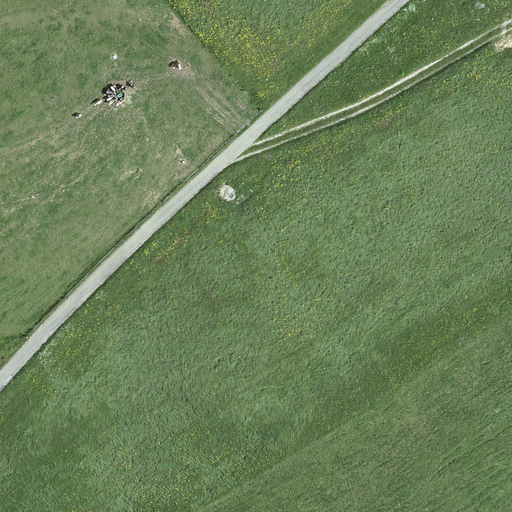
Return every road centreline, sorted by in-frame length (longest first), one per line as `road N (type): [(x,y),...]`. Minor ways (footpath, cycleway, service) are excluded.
road 1 (track): [(228,154),(378,99),(511,27)]
road 2 (track): [(0,20),(124,10),(171,45),(251,133)]
